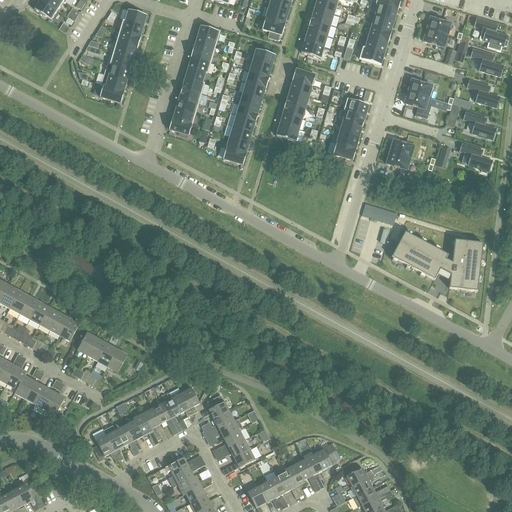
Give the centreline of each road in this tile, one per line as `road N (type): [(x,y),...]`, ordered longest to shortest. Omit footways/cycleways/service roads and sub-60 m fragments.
road 1 (residential): [(147,165),(337,266)]
road 2 (residential): [(235,511),(192,432),(134,462),(119,489)]
road 3 (residential): [(389,88),(337,266)]
road 4 (residential): [(337,266),(484,346)]
road 5 (residential): [(0,85),(147,165)]
road 6 (residential): [(191,16),(147,165)]
